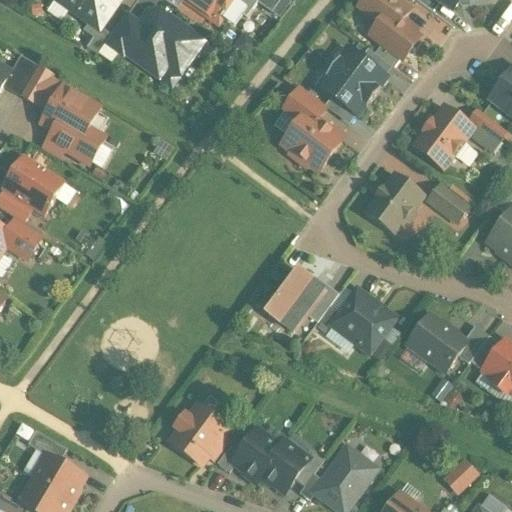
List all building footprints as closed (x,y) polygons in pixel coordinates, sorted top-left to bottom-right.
[(124,0),(56,0),(55,2),(89,26),(84,33),(94,41),(95,41),(103,31),(124,0)] [(236,0),(182,0),(219,26),(236,0)] [(283,0),(251,0),(273,15),(283,0)] [(411,14),(392,0),(368,0),(360,11),(381,26),(371,39),(382,48),(402,62),(403,63),(420,41),(401,26),(411,14)] [(435,0),(453,13),(461,2),(470,1),(470,0),(435,0)] [(161,14),(149,16),(142,27),(129,46),(123,53),(125,54),(160,79),(168,66),(181,75),(203,44),(161,14)] [(128,16),(114,35),(129,46),(142,27),(128,16)] [(103,31),(95,41),(94,41),(87,50),(99,57),(107,46),(113,37),(103,31)] [(129,46),(114,35),(113,37),(107,46),(123,57),(125,54),(123,53),(129,46)] [(402,62),(382,48),(375,57),(394,71),(402,62)] [(350,57),(326,89),(361,116),(386,84),(350,57)] [(39,69),(22,58),(14,72),(31,82),(39,69)] [(12,76),(0,68),(0,95),(4,90),(12,76)] [(31,82),(22,98),(38,107),(39,106),(52,83),(55,78),(39,69),(31,82)] [(31,82),(14,72),(12,76),(4,90),(21,100),(22,98),(31,82)] [(511,74),(491,102),(511,118),(511,74)] [(101,112),(52,83),(39,106),(50,113),(43,126),(57,134),(51,143),(91,167),(105,143),(89,133),(101,112)] [(327,111),(302,92),(286,113),(301,125),(308,116),(317,124),(327,111)] [(470,129),(445,111),(434,125),(433,124),(424,135),(426,136),(415,150),(444,172),(470,138),(474,132),(470,129)] [(507,135),(479,113),(471,124),(472,125),(470,129),(474,132),(470,138),(492,155),(507,135)] [(317,124),(308,116),(301,125),(286,144),(296,152),(291,159),(306,170),(309,166),(319,174),(343,143),(341,142),(340,143),(332,137),(329,137),(320,131),(319,125),(317,124)] [(25,164),(7,195),(45,218),(64,187),(25,164)] [(396,179),(387,191),(386,190),(376,203),(378,204),(368,216),(395,237),(404,225),(411,224),(415,218),(415,211),(424,199),(396,179)] [(470,211),(441,189),(429,204),(458,226),(470,211)] [(511,261),(511,214),(488,246),(511,263),(511,261)] [(44,239),(17,222),(8,235),(13,238),(6,249),(28,264),(44,239)] [(8,235),(0,229),(0,258),(6,249),(13,238),(8,235)] [(300,275),(269,316),(294,335),(307,318),(325,294),(322,291),(300,275)] [(325,294),(307,318),(318,326),(303,345),(304,346),(322,321),(331,310),(340,298),(325,287),(322,291),(325,294)] [(397,321),(358,293),(340,317),(332,329),(370,357),(397,321)] [(340,317),(331,310),(322,321),(332,329),(340,317)] [(430,319),(409,348),(447,376),(458,360),(468,347),(465,344),(456,338),(457,337),(443,326),(442,328),(430,319)] [(476,329),(465,344),(468,347),(458,360),(469,367),(471,365),(490,339),(476,329)] [(503,349),(490,339),(471,365),(484,374),(503,349)] [(511,349),(506,345),(503,349),(484,374),(496,383),(493,388),(506,397),(510,393),(511,394),(511,349)] [(201,410),(192,422),(186,418),(176,430),(183,435),(174,447),(200,467),(210,454),(217,460),(229,444),(217,435),(223,427),(201,410)] [(244,452),(233,466),(236,468),(251,479),(250,481),(257,486),(261,480),(282,451),(281,451),(257,433),(244,452)] [(68,453),(37,434),(28,448),(47,459),(48,459),(48,458),(60,466),(68,453)] [(234,445),(218,467),(230,476),(236,468),(233,466),(244,452),(234,445)] [(306,460),(285,445),(281,451),(282,451),(261,480),(267,484),(268,483),(286,496),(296,483),(310,463),(306,460)] [(324,464),(310,454),(306,460),(310,463),(296,483),(305,490),(324,464)] [(349,457),(321,499),(339,511),(348,511),(374,474),(349,457)] [(60,466),(48,458),(48,459),(47,459),(34,482),(75,507),(80,498),(78,493),(86,481),(60,466)] [(480,482),(467,467),(446,485),(459,500),(480,482)] [(71,511),(75,507),(34,482),(20,507),(28,511),(71,511)] [(28,511),(20,507),(0,495),(0,511),(28,511)] [(405,510),(396,503),(389,511),(418,511),(414,509),(405,510)]
